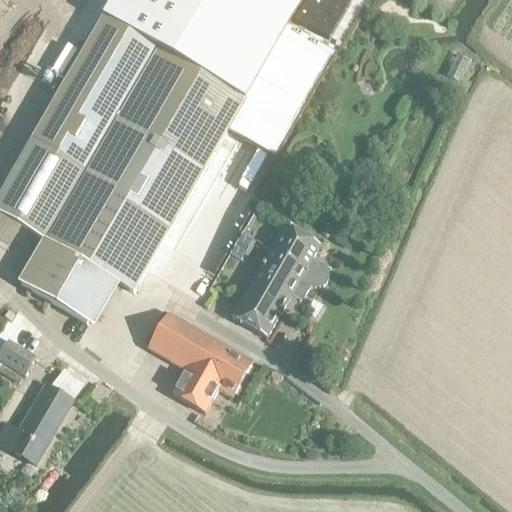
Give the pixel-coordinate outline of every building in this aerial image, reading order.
[(275,162),(337,57),(289,29),(305,0),(115,0),(103,21),(246,104),(228,134),(275,162)] [(0,246),(10,253),(23,230),(43,241),(34,257),(38,259),(21,288),(87,326),(112,283),(133,295),(227,133),(244,104),(157,53),(103,22),(0,198),(0,246)] [(228,254),(242,262),(255,240),(241,232),(255,207),(221,187),(166,279),(201,300),(228,254)] [(283,224),(253,276),(231,316),(265,337),(292,290),(302,296),(309,285),(310,286),(312,287),(314,287),(316,287),(318,286),(320,286),(321,285),(323,283),(324,282),(325,280),(326,279),(326,277),(326,275),(326,273),(325,271),(324,270),(323,268),(322,267),(320,266),(310,260),(319,245),(283,224)] [(229,395),(248,362),(164,312),(144,346),(183,369),(168,393),(200,411),(214,387),(229,395)] [(0,359),(0,364),(26,380),(37,360),(9,344),(0,359)] [(72,401),(44,386),(19,432),(7,425),(0,438),(0,446),(37,466),(72,401)]
